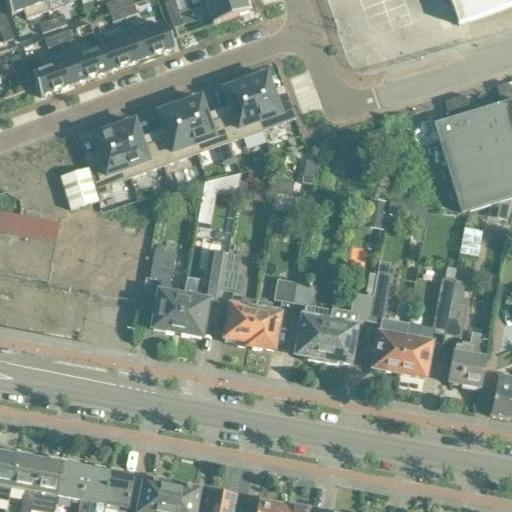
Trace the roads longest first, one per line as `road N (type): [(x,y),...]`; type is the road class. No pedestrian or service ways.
road 1 (secondary): [(511,473),(0,377)]
road 2 (residential): [(0,143),(307,33)]
road 3 (unclassified): [(307,33),(325,85),(344,101),(369,101),(511,57)]
